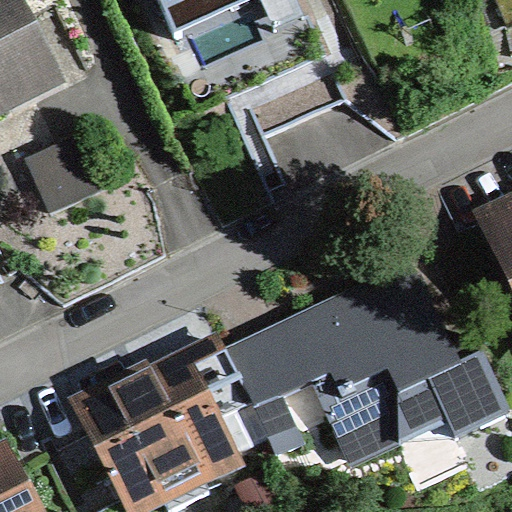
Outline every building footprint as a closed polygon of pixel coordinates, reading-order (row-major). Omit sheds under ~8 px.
[(0,0),(0,113),(59,84),(17,0),(0,0)] [(157,0),(166,18),(204,0),(157,0)] [(204,0),(166,18),(176,41),(260,3),(274,34),(304,20),(294,0),(204,0)] [(511,22),(511,0),(498,0),(508,24),(511,22)] [(317,37),(235,75),(264,138),(347,100),(317,37)] [(511,205),(485,218),(511,274),(511,205)] [(411,265),(227,354),(267,437),(277,457),(305,444),(283,398),(313,383),(349,458),(379,443),(383,452),(405,442),(460,441),(511,416),(473,336),(451,347),(411,265)] [(221,343),(81,412),(130,511),(139,511),(162,501),(167,511),(172,511),(208,494),(202,481),(234,466),(228,456),(267,437),(227,354),(221,343)] [(33,511),(3,453),(0,454),(0,511),(33,511)]
